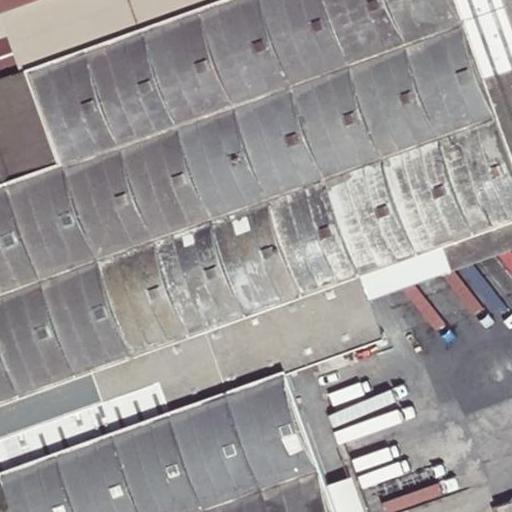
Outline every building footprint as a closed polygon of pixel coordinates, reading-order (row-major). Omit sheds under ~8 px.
[(224,0),(30,70),(64,161),(0,184),(0,397),(147,344),(360,268),(511,213),(511,156),(481,73),(455,0),(224,0)] [(14,0),(0,5),(0,34),(95,0),(14,0)] [(511,13),(507,0),(455,0),(481,73),(511,62),(511,13)] [(511,62),(481,73),(511,156),(511,62)] [(0,184),(64,161),(30,70),(0,79),(0,184)] [(511,245),(511,213),(360,268),(370,298),(511,245)] [(165,375),(371,301),(370,298),(360,268),(147,344),(155,367),(161,364),(165,375)] [(287,370),(385,335),(371,301),(165,375),(173,401),(168,403),(170,411),(287,370)] [(0,422),(155,367),(147,344),(0,397),(0,422)] [(173,401),(165,375),(161,364),(155,367),(160,380),(168,403),(173,401)] [(0,437),(160,380),(155,367),(0,422),(0,437)] [(337,511),(327,483),(287,370),(170,411),(4,470),(18,511),(337,511)] [(365,511),(352,475),(327,483),(337,511),(365,511)]
